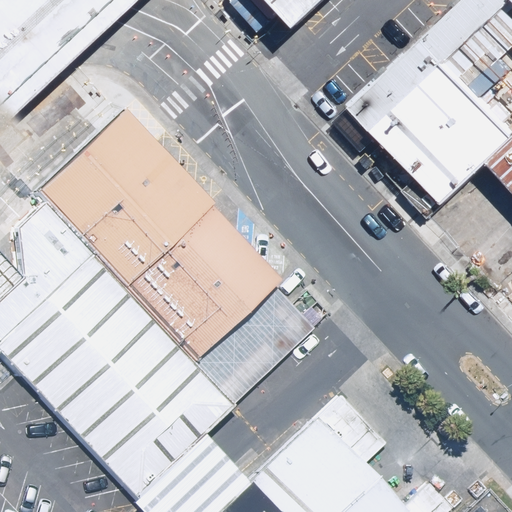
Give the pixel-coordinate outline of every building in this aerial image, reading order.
[(319,0),(279,0),(299,20),(319,0)] [(511,0),(461,0),(416,44),(462,91),(394,157),(415,179),(440,206),(484,163),(511,137),(511,0)] [(275,276),(117,111),(27,196),(35,204),(83,254),(185,361),(211,336),(275,276)] [(511,137),(484,163),(511,189),(511,137)] [(0,332),(83,254),(35,204),(9,229),(15,278),(0,292),(0,332)] [(185,361),(83,254),(0,332),(0,360),(145,511),(205,511),(242,477),(225,458),(196,428),(223,402),(185,361)] [(0,292),(15,278),(0,262),(0,292)] [(337,395),(313,418),(358,466),(382,444),(337,395)] [(313,418),(310,415),(207,511),(401,511),(399,509),(358,466),(313,418)] [(399,509),(401,511),(442,511),(447,508),(425,485),(399,509)]
